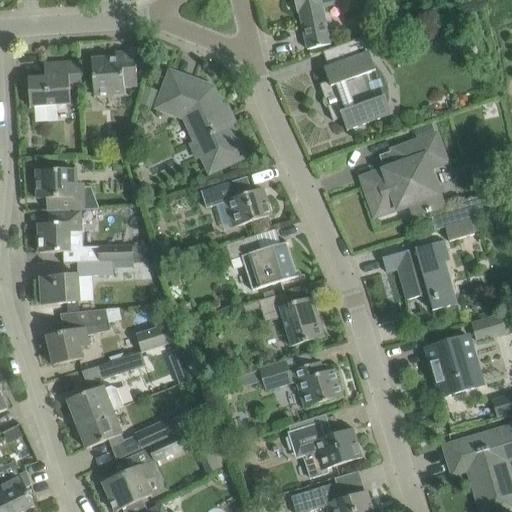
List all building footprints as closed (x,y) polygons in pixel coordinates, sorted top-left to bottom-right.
[(330,45),(321,4),(340,0),(339,0),(293,0),(297,14),(301,13),(304,26),(302,27),(307,50),(330,45)] [(319,85),(333,122),(342,118),(347,131),(391,115),(384,96),(376,99),(367,74),(375,71),(369,53),(365,54),(364,50),(377,46),(373,35),(323,53),(327,64),(330,63),(332,66),(324,69),(329,82),(319,85)] [(124,87),(137,86),(135,54),(120,55),(121,59),(91,61),(94,96),(124,94),(124,87)] [(28,79),(30,108),(70,105),(69,89),(81,88),(81,82),(79,62),(50,64),(51,78),(28,79)] [(196,142),(191,144),(198,160),(203,157),(210,172),(243,157),(215,97),(211,89),(171,74),(158,108),(185,118),(196,142)] [(138,104),(150,109),(156,91),(145,86),(138,104)] [(442,208),(429,171),(446,165),(442,153),(436,136),(420,143),(394,152),(394,153),(402,150),(407,164),(363,180),(376,215),(412,203),(416,216),(426,212),(427,214),(431,212),(442,208)] [(37,199),(58,198),(58,211),(86,210),(85,188),(77,188),(76,171),(56,171),(36,172),(37,199)] [(252,193),(247,178),(201,192),(206,209),(226,203),(233,228),(272,216),(263,189),(252,193)] [(436,228),(444,226),(468,219),(465,207),(432,217),(436,228)] [(48,224),(38,225),(39,254),(59,253),(70,253),(69,233),(82,232),(82,211),(68,212),(48,212),(48,224)] [(444,226),(449,243),(475,235),(470,218),(468,219),(444,226)] [(257,237),(256,236),(225,245),(225,247),(221,248),(225,261),(226,260),(227,262),(230,261),(230,262),(231,262),(242,258),(252,292),(298,277),(298,276),(290,278),(280,246),(288,243),(287,243),(257,252),(253,238),(257,237)] [(406,301),(420,297),(420,294),(427,292),(432,311),(457,305),(444,262),(450,261),(444,241),(382,259),(386,273),(397,270),(406,301)] [(98,248),(98,262),(133,261),(132,247),(98,248)] [(133,261),(98,262),(98,263),(85,263),(85,277),(113,276),(113,268),(133,267),(133,261)] [(67,304),(67,303),(79,302),(77,275),(64,276),(64,277),(41,279),(42,306),(62,304),(67,304)] [(282,331),(287,346),(290,345),(291,348),(324,337),(312,298),(289,305),(285,293),(266,300),(259,302),(260,307),(265,323),(282,318),(286,330),(282,331)] [(259,302),(243,307),(245,312),(260,307),(259,302)] [(110,331),(106,310),(75,313),(79,329),(47,337),(53,366),(83,360),(80,348),(89,346),(87,336),(110,331)] [(506,334),(499,314),(471,324),(477,344),(506,334)] [(179,341),(173,323),(135,334),(141,353),(179,341)] [(426,349),(441,398),(483,386),(468,337),(426,349)] [(182,350),(168,354),(177,381),(186,378),(185,374),(189,372),(182,350)] [(137,355),(104,365),(108,379),(141,367),(146,366),(142,353),(137,355)] [(285,361),(259,369),(262,382),(265,391),(292,383),(296,382),(304,409),(343,397),(334,370),(323,373),(320,363),(313,365),(301,368),(293,371),(289,372),(285,361)] [(258,383),(254,372),(240,377),(244,388),(258,383)] [(69,417),(73,427),(112,411),(123,407),(117,389),(111,387),(104,389),(100,379),(87,385),(90,392),(68,401),(73,416),(69,417)] [(498,423),(511,415),(511,397),(491,408),(498,423)] [(112,411),(73,427),(77,436),(81,435),(87,450),(109,441),(112,448),(125,443),(112,411)] [(362,458),(353,430),(332,436),(329,428),(325,415),(306,421),(294,425),(288,427),(289,432),(288,433),(290,437),(285,439),(289,451),(293,450),(296,459),(303,457),(310,479),(328,473),(326,469),(362,458)] [(142,450),(175,434),(169,420),(135,435),(142,450)] [(511,511),(511,486),(504,461),(511,458),(511,427),(445,448),(453,474),(469,469),(481,511),(511,511)] [(147,448),(154,462),(155,462),(172,454),(172,455),(198,443),(191,428),(147,448)] [(102,483),(114,511),(115,511),(150,496),(144,481),(153,477),(146,463),(102,483)] [(19,475),(0,484),(0,487),(12,511),(23,511),(35,507),(19,475)] [(309,492),(291,497),(295,511),(305,511),(314,509),(326,506),(327,511),(379,511),(375,499),(370,500),(367,493),(365,494),(341,501),(336,483),(309,492)] [(12,511),(0,487),(0,511),(12,511)] [(234,510),(235,511),(251,511),(246,503),(234,510)]
